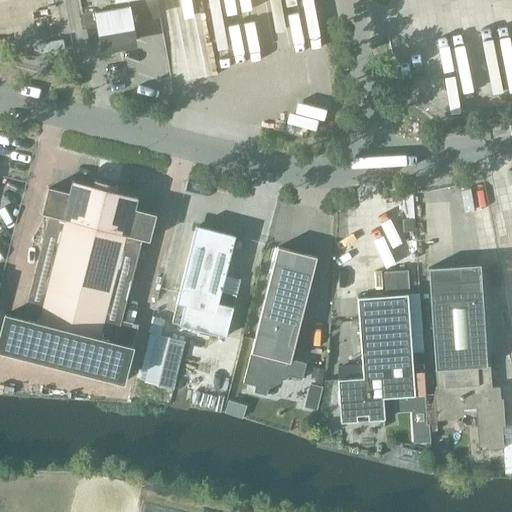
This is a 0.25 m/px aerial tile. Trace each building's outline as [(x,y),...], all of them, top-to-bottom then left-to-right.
[(136,40),(132,18),(150,15),(147,0),(76,0),(80,22),(95,20),(100,46),(105,45),(105,48),(108,49),(110,49),(115,49),(119,48),(120,48),(124,47),(127,46),(132,44),(131,41),(136,40)] [(70,194),(48,188),(42,214),(49,216),(23,320),(4,315),(0,329),(0,352),(124,384),(134,347),(132,346),(137,325),(120,320),(141,239),(149,241),(155,216),(134,210),(135,205),(71,188),(70,194)] [(404,232),(415,231),(414,219),(404,220),(404,232)] [(225,338),(233,308),(218,304),(235,237),(196,227),(171,324),(225,338)] [(302,380),(306,364),(296,361),(298,350),(294,348),(317,258),(278,248),(243,383),(255,387),(254,393),(266,396),(268,389),(290,377),(302,380)] [(488,376),(480,265),(428,269),(436,388),(434,388),(436,421),(437,421),(437,419),(453,418),(455,418),(457,417),(458,416),(459,415),(460,414),(460,413),(460,412),(460,410),(479,409),(482,450),(479,450),(479,451),(504,449),(502,426),(504,426),(504,427),(505,427),(503,400),(502,400),(502,401),(501,401),(500,387),(488,388),(488,382),(491,382),(491,376),(488,376)] [(415,397),(408,295),(357,298),(363,378),(337,380),(340,423),(384,420),(383,399),(395,398),(415,397)] [(155,336),(143,383),(157,386),(168,339),(155,336)] [(314,367),(311,377),(322,379),(324,370),(314,367)] [(415,397),(395,398),(396,412),(412,411),(413,427),(428,426),(426,396),(415,397)]
